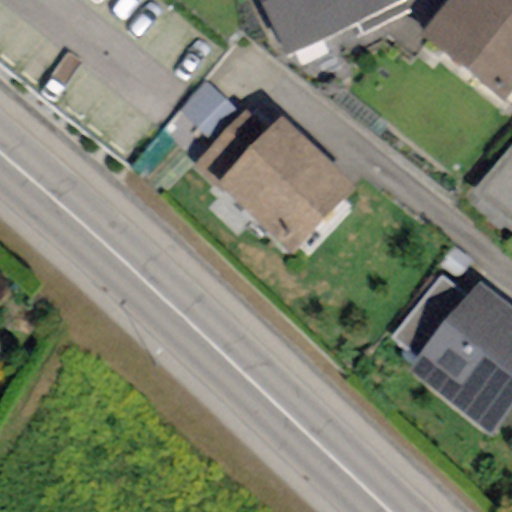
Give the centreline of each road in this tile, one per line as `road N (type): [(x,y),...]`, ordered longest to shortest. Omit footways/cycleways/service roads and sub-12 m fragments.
road 1 (secondary): [(386,511),(0,154)]
road 2 (residential): [(228,68),(511,284)]
